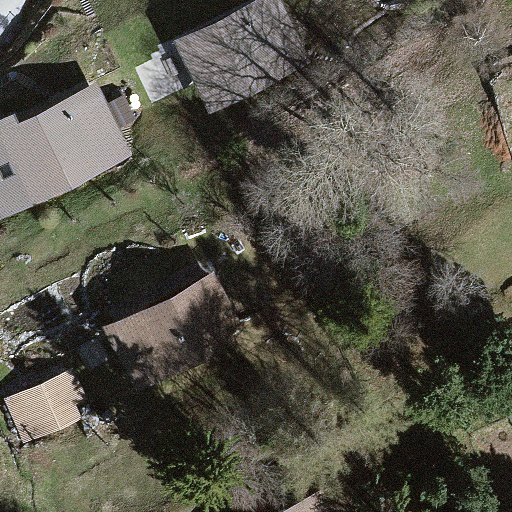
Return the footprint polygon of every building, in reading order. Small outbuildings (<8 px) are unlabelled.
[(133,55),(174,28),(155,0),(149,0),(112,25),(133,55)] [(274,0),(265,0),(181,42),(212,106),(304,61),(274,0)] [(10,120),(0,124),(0,214),(123,156),(93,94),(15,131),(10,120)] [(212,274),(107,329),(150,411),(255,356),(212,274)] [(73,383),(24,407),(48,453),(98,427),(73,383)] [(323,511),(312,490),(270,511),(323,511)]
